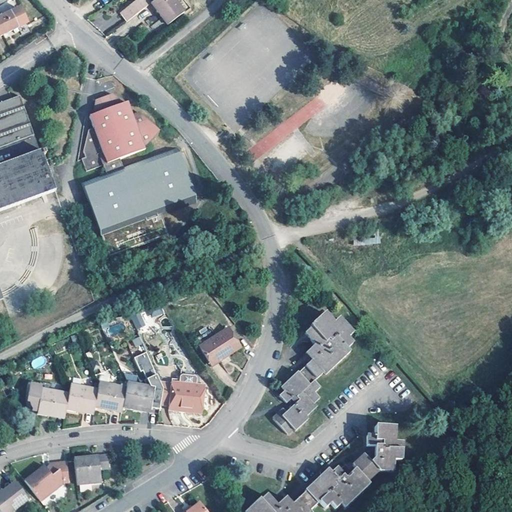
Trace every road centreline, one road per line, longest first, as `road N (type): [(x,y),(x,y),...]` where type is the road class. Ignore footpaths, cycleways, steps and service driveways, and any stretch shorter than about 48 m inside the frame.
road 1 (residential): [(50,0),(197,141),(256,215),(273,257),(275,311),(263,364),(239,414),(213,442)]
road 2 (residential): [(213,442),(77,440),(0,462)]
road 3 (residential): [(387,389),(304,457),(286,462),(213,442)]
road 4 (residential): [(213,442),(114,511)]
